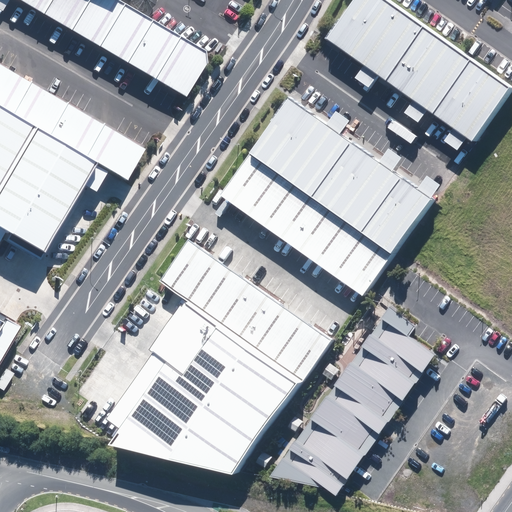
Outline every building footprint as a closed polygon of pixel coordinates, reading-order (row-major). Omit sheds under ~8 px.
[(23,0),(44,12),(51,0),(23,0)] [(51,0),(44,12),(72,29),(89,0),(51,0)] [(89,0),(72,29),(100,45),(126,2),(123,0),(89,0)] [(511,98),(511,73),(407,0),(365,0),(340,36),(484,137),(511,98)] [(100,45),(129,62),(155,19),(126,2),(100,45)] [(129,62),(157,79),(183,35),(155,19),(129,62)] [(157,79),(185,95),(211,52),(183,35),(157,79)] [(0,105),(14,114),(32,82),(0,63),(0,105)] [(35,126),(50,134),(68,102),(32,82),(14,114),(35,126)] [(440,195),(296,94),(228,190),(372,291),(440,195)] [(50,134),(87,155),(106,124),(68,102),(50,134)] [(0,105),(0,187),(35,126),(14,114),(0,105)] [(144,146),(106,124),(87,155),(97,161),(126,176),(144,146)] [(50,134),(35,126),(0,187),(0,225),(45,251),(97,161),(87,155),(50,134)] [(341,335),(197,234),(167,277),(202,293),(101,425),(253,457),(341,335)] [(0,318),(0,361),(19,330),(0,318)] [(394,318),(292,461),(332,489),(434,346),(394,318)]
